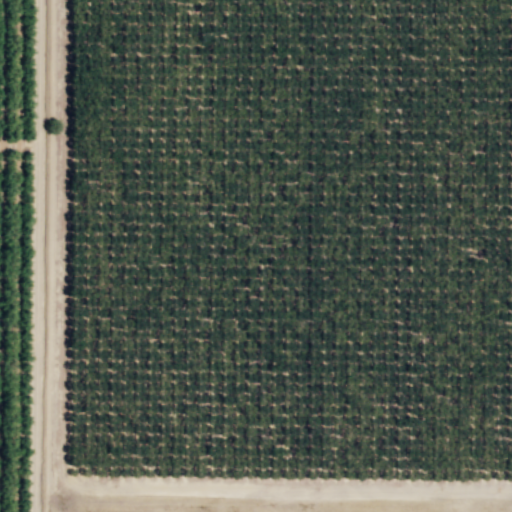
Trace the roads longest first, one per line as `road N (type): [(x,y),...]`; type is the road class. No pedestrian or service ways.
road 1 (track): [(68,0),(70,482),(88,491),(511,495)]
road 2 (track): [(36,511),(40,0)]
